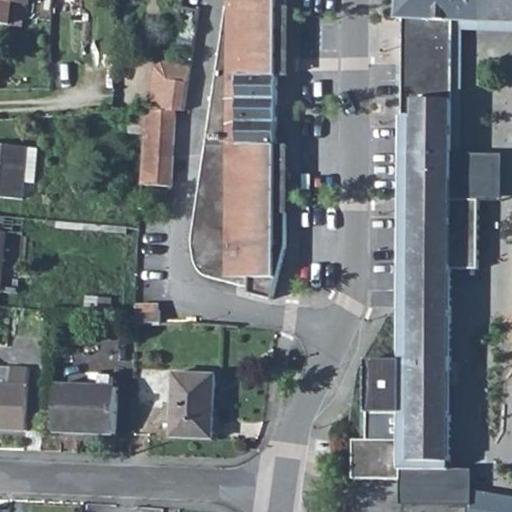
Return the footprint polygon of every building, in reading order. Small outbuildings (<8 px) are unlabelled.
[(0,0),(0,24),(11,26),(14,3),(25,5),(29,5),(29,0),(0,0)] [(242,286),(242,278),(250,279),(249,289),(250,294),(273,300),(287,246),(287,146),(277,146),(278,77),(288,77),(288,0),(228,0),(229,7),(227,7),(193,238),(193,248),(195,260),(197,267),(200,272),(203,276),(211,279),(242,286)] [(511,0),(398,0),(397,19),(405,19),(402,315),(402,361),(369,361),(368,414),(401,414),(401,441),(354,441),(354,480),(402,480),(402,470),(451,471),(453,270),(479,270),(480,201),(442,201),(442,188),(453,188),(454,22),(511,23),(511,0)] [(14,3),(11,26),(22,28),(25,5),(14,3)] [(511,23),(454,22),(453,188),(442,188),(442,201),(480,201),(503,201),(503,155),(461,155),(462,30),(511,31),(511,23)] [(156,73),(151,111),(176,112),(186,112),(192,70),(174,68),(174,66),(166,65),(163,65),(162,65),(160,66),(159,67),(158,68),(157,69),(157,71),(156,73)] [(148,111),(143,186),(172,187),(176,112),(151,111),(148,111)] [(144,113),(130,113),(129,134),(143,135),(144,113)] [(0,197),(23,200),(24,183),(28,148),(28,147),(0,145),(0,197)] [(28,148),(24,183),(35,184),(38,149),(28,148)] [(242,278),(242,286),(249,289),(250,279),(242,278)] [(156,306),(138,306),(138,324),(161,324),(161,311),(156,306)] [(0,430),(27,431),(29,369),(12,368),(11,386),(0,385),(0,430)] [(176,375),(174,438),(214,440),(217,376),(176,375)] [(58,386),(57,433),(117,436),(118,388),(113,388),(114,378),(101,377),(101,387),(58,386)] [(451,471),(402,470),(402,480),(400,506),(470,507),(471,472),(451,471)] [(511,511),(511,494),(473,490),(470,511),(511,511)]
